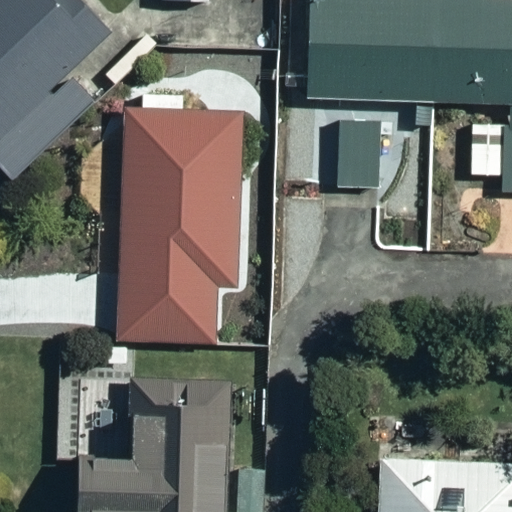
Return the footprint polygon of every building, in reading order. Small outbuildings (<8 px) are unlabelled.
[(0,0),(0,176),(3,180),(69,117),(41,88),(109,23),(87,0),(0,0)] [(511,0),(300,0),(298,98),(511,103),(511,0)] [(232,115),(117,111),(109,338),(204,341),(206,282),(227,282),(232,115)] [(331,187),(332,117),(291,118),(292,187),(331,187)] [(332,117),(331,187),(369,186),(368,117),(332,117)] [(511,123),(500,123),(500,195),(511,194),(511,123)] [(262,511),(263,469),(244,469),(244,380),(106,379),(105,457),(56,457),(55,511),(262,511)] [(366,511),(511,511),(511,460),(368,459),(366,511)]
